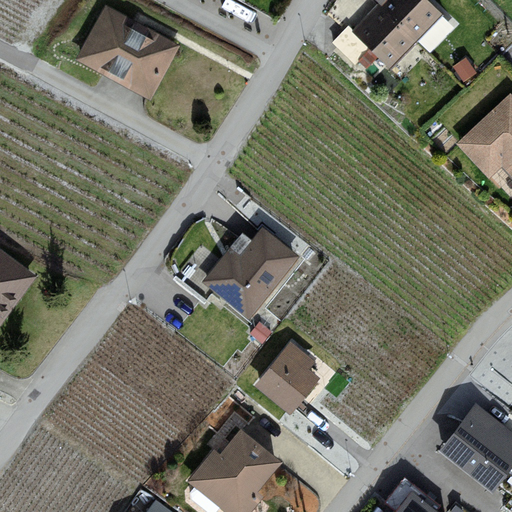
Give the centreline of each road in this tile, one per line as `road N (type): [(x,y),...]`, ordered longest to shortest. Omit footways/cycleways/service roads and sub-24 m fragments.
road 1 (residential): [(310,0),(214,165),(0,446)]
road 2 (unclassified): [(338,511),(446,372),(511,302)]
